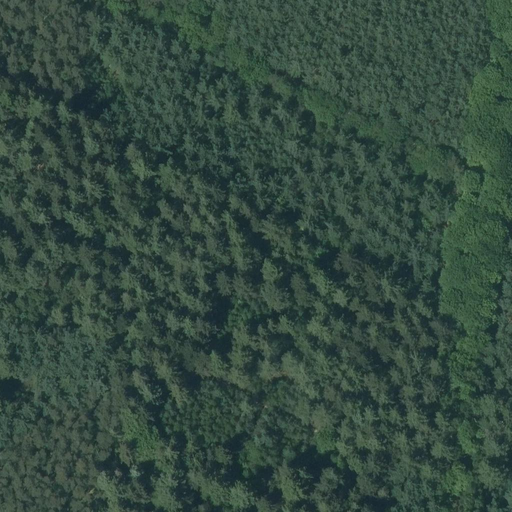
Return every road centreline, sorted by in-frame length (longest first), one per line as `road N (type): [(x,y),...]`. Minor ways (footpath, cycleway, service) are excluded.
road 1 (track): [(467,318),(0,78)]
road 2 (track): [(0,317),(141,353),(268,409),(460,511)]
road 3 (unclassified): [(462,511),(467,318),(511,41)]
